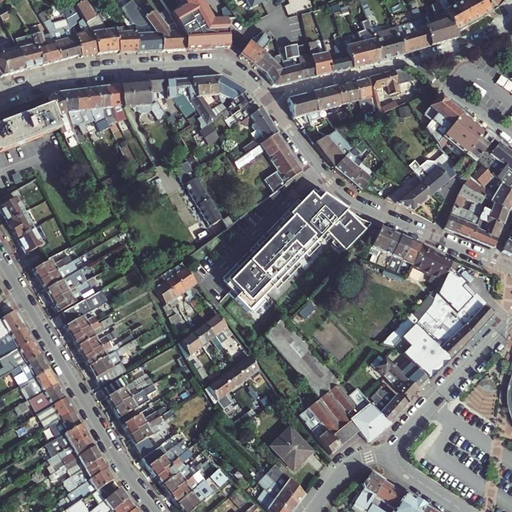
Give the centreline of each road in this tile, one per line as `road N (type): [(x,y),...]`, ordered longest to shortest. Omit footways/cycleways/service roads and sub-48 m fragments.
road 1 (residential): [(265,98),(349,199),(511,271)]
road 2 (residential): [(157,511),(117,459),(0,258)]
road 3 (residential): [(2,95),(95,71),(210,64),(237,71),(265,98)]
road 4 (residential): [(511,24),(453,49),(265,98)]
road 5 (tertiary): [(511,321),(390,448)]
